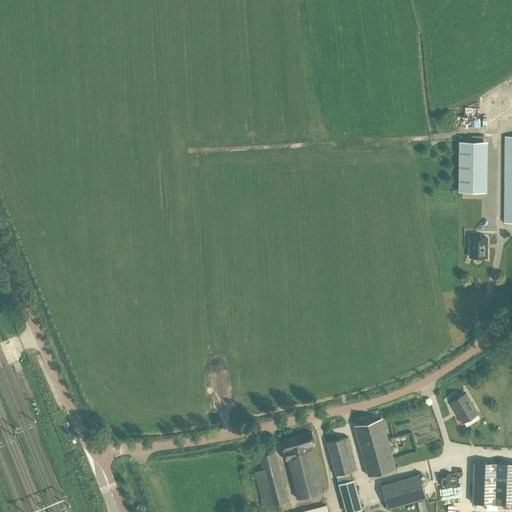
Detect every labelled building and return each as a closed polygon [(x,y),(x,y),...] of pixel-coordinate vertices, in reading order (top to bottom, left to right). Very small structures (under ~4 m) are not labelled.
[(490,108),(490,97),(481,97),(481,107),(490,108)] [(460,118),(448,112),(443,124),(454,129),(460,118)] [(488,141),(459,141),(458,191),(487,192),(488,141)] [(469,237),(469,248),(469,257),(487,257),(487,238),(469,237)] [(478,413),(466,393),(451,402),(463,422),(478,413)] [(368,476),(396,468),(382,419),(355,427),(368,476)] [(323,492),(312,450),(314,449),(313,445),(315,444),(311,431),(281,440),(286,460),(288,460),(297,498),(323,492)] [(327,442),(345,511),(353,511),(363,509),(355,478),(354,478),(352,470),(357,469),(348,436),(327,442)] [(262,470),(255,472),(260,491),(263,491),(267,506),(274,504),(288,501),(275,452),(259,457),(262,470)] [(473,502),(511,503),(511,462),(474,462),(473,502)] [(420,474),(381,484),(388,509),(426,498),(420,474)] [(459,477),(441,478),(441,497),(452,497),(452,489),(460,489),(459,477)] [(418,502),(421,511),(423,511),(428,510),(424,500),(418,502)]
